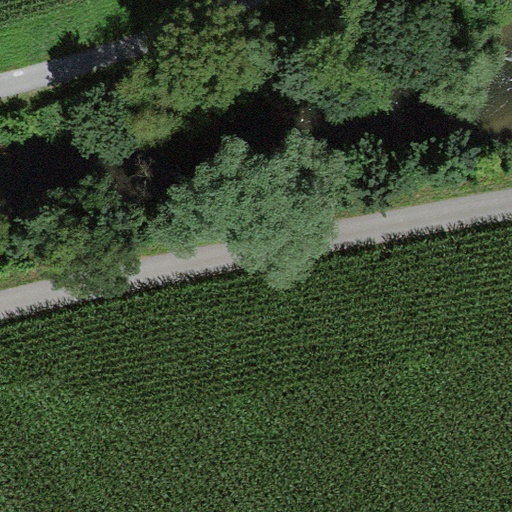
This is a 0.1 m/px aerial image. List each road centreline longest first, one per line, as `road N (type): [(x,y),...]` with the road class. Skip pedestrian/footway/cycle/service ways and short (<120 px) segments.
road 1 (track): [(0,317),(241,256),(511,209)]
road 2 (track): [(262,0),(228,23),(0,91)]
